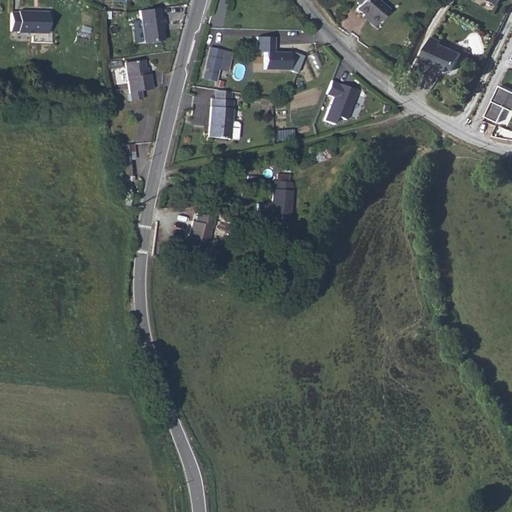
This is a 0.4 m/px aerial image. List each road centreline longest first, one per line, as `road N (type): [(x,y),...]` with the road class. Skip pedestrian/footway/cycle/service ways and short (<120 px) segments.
road 1 (unclassified): [(200,0),(155,173),(138,288),(145,340),(190,463),(199,511)]
road 2 (unclassified): [(511,149),(454,128),(376,77),(303,0)]
